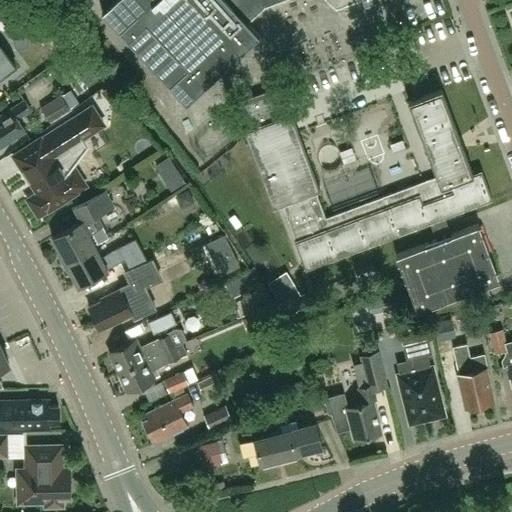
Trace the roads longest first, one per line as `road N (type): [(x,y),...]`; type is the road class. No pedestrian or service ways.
road 1 (tertiary): [(117,469),(0,230)]
road 2 (tertiary): [(330,511),(445,461),(511,444)]
road 3 (residential): [(511,125),(466,0)]
